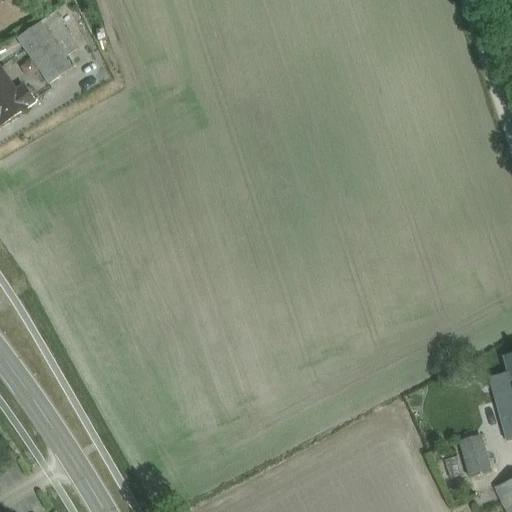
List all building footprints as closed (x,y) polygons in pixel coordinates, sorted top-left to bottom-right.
[(18,39),(49,85),(72,69),(65,58),(78,48),(54,13),(18,39)] [(0,126),(0,127),(35,103),(23,86),(16,91),(0,67),(0,126)] [(480,358),(485,371),(503,365),(499,352),(480,358)] [(511,355),(503,358),(511,391),(494,396),(507,442),(511,440),(511,355)] [(456,399),(434,406),(444,438),(465,432),(456,399)] [(490,471),(480,436),(458,442),(469,477),(490,471)] [(0,476),(0,496),(30,482),(22,466),(0,476)] [(511,511),(511,480),(494,489),(504,511),(511,511)]
